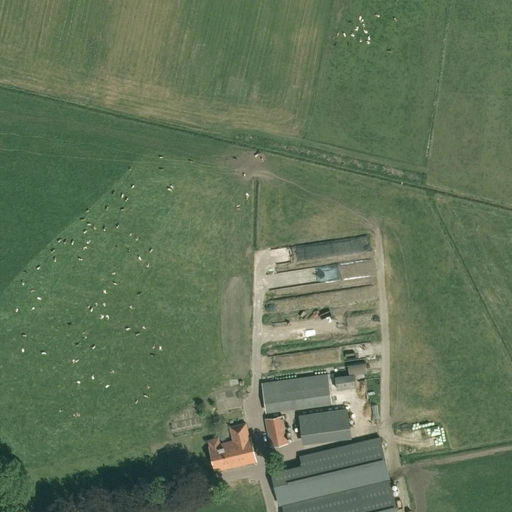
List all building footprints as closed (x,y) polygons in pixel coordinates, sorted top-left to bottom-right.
[(342,282),(342,281),(332,281),(332,268),(328,268),(328,282),(342,282)] [(303,272),(304,284),(326,280),(324,269),(303,272)] [(317,305),(376,300),(375,288),(316,293),(317,305)] [(357,370),(357,376),(374,375),(373,363),(365,364),(365,370),(357,370)] [(265,410),(331,401),(328,373),(262,382),(265,410)] [(339,389),(358,388),(357,375),(338,376),(339,389)] [(347,409),(299,416),(303,444),(351,438),(347,409)] [(288,443),(287,436),(283,415),(265,418),(270,447),(288,443)] [(250,437),(249,437),(246,423),(230,427),(233,441),(218,444),(216,438),(208,440),(210,445),(209,446),(215,471),(256,462),(250,437)] [(305,479),(275,486),(279,503),(282,502),(284,511),(397,511),(388,472),(380,438),(300,456),(302,466),(305,479)]
